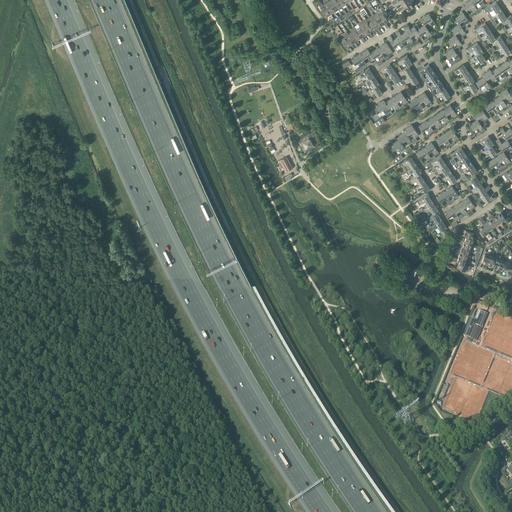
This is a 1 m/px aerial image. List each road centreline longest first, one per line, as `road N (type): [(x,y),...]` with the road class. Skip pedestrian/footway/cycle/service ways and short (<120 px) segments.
road 1 (motorway): [(370,511),(283,378),(209,239),(105,0)]
road 2 (motorway): [(58,0),(194,303),(321,511)]
